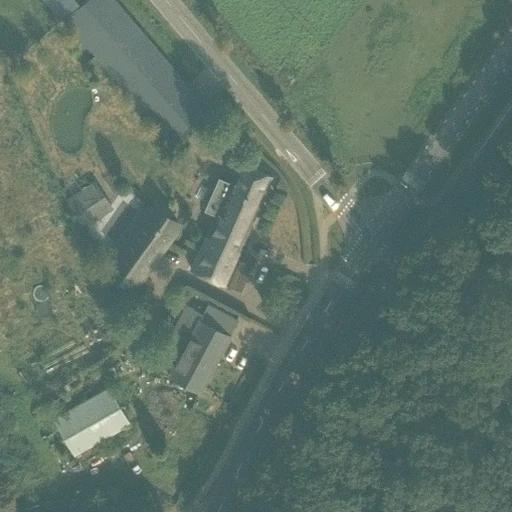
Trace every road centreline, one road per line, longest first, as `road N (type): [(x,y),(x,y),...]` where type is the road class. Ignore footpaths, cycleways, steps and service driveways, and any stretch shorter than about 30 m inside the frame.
road 1 (tertiary): [(218,511),(369,240)]
road 2 (unclassified): [(339,204),(166,0)]
road 3 (tertiary): [(369,240),(511,33)]
road 4 (track): [(511,387),(397,261)]
